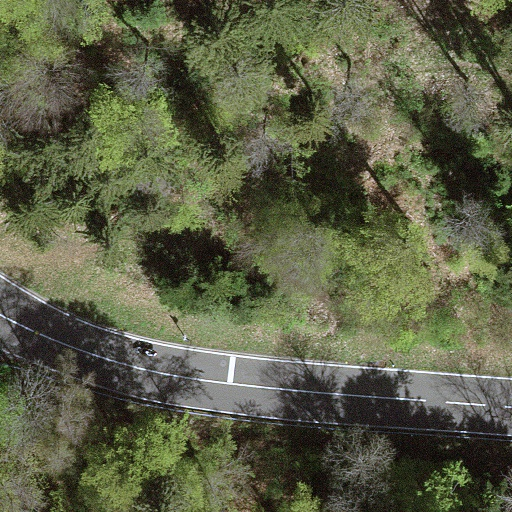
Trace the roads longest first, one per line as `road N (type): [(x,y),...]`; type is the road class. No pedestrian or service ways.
road 1 (track): [(511,61),(467,48),(390,70),(321,133),(138,252),(38,331)]
road 2 (secondary): [(511,408),(169,373),(95,354),(0,313)]
